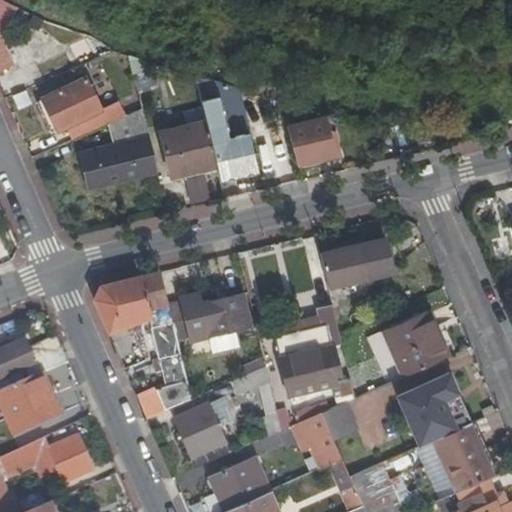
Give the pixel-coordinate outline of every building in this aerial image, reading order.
[(0,70),(12,64),(0,37),(0,70)] [(142,66),(137,44),(124,50),(128,69),(132,70),(142,66)] [(131,81),(134,98),(152,93),(148,77),(131,81)] [(43,103),(57,135),(100,118),(86,86),(43,103)] [(108,128),(139,115),(131,101),(103,115),(108,128)] [(77,158),(85,190),(153,176),(139,115),(108,128),(101,131),(106,153),(77,158)] [(207,148),(202,126),(157,137),(156,137),(166,181),(212,170),(207,148)] [(322,126),(290,134),(299,172),(300,173),(320,167),(318,159),(330,156),(322,126)] [(245,140),(207,148),(212,170),(216,185),(254,176),(245,140)] [(317,253),(325,288),(390,272),(381,238),(317,253)] [(156,271),(99,285),(93,300),(108,335),(147,319),(158,359),(178,353),(156,271)] [(174,298),(186,342),(232,330),(230,320),(246,317),(240,293),(199,304),(196,292),(174,298)] [(330,309),(315,312),(322,341),(337,338),(330,309)] [(424,314),(384,330),(404,375),(444,357),(424,314)] [(0,375),(33,362),(38,372),(39,371),(62,361),(52,338),(27,348),(25,342),(8,349),(6,344),(0,346),(0,375)] [(278,358),(286,393),(334,382),(326,347),(278,358)] [(158,359),(166,388),(168,396),(162,398),(164,409),(190,398),(178,353),(158,359)] [(0,388),(38,372),(33,362),(0,375),(0,388)] [(262,366),(227,381),(235,398),(257,388),(262,412),(259,414),(264,437),(279,430),(262,366)] [(38,372),(0,388),(0,407),(10,431),(58,411),(39,371),(38,372)] [(393,395),(415,446),(455,429),(467,424),(446,373),(393,395)] [(351,398),(346,376),(336,379),(341,395),(343,394),(344,401),(351,398)] [(168,396),(166,388),(136,397),(145,417),(164,409),(162,398),(168,396)] [(233,421),(222,397),(209,403),(218,423),(219,427),(233,421)] [(287,413),(291,425),(309,416),(320,412),(327,408),(322,397),(287,413)] [(208,402),(172,418),(188,457),(209,448),(201,430),(218,423),(209,403),(208,402)] [(321,415),(333,443),(359,430),(348,403),(321,415)] [(321,415),(320,412),(309,416),(315,432),(323,449),(311,454),(318,470),(325,466),(341,459),(333,443),(321,415)] [(309,416),(291,425),(297,440),(315,432),(309,416)] [(188,457),(194,467),(230,452),(219,427),(218,423),(201,430),(209,448),(188,457)] [(489,476),(467,424),(455,429),(479,480),(489,476)] [(432,451),(441,448),(459,489),(472,483),(479,480),(455,429),(415,446),(410,448),(416,464),(434,457),(432,451)] [(77,435),(47,448),(62,483),(92,470),(77,435)] [(2,452),(0,453),(0,468),(42,450),(36,437),(2,452)] [(226,511),(270,492),(253,455),(209,475),(226,511)] [(434,457),(416,464),(434,499),(450,493),(434,457)] [(341,459),(325,466),(345,511),(346,511),(361,505),(347,474),(341,459)] [(396,511),(376,462),(367,466),(347,474),(361,505),(363,511),(396,511)] [(434,499),(429,502),(432,511),(501,511),(498,505),(491,508),(487,498),(480,501),(472,483),(459,489),(450,493),(434,499)] [(226,511),(223,511),(278,511),(270,492),(226,511)] [(21,511),(52,511),(48,501),(21,511)]
